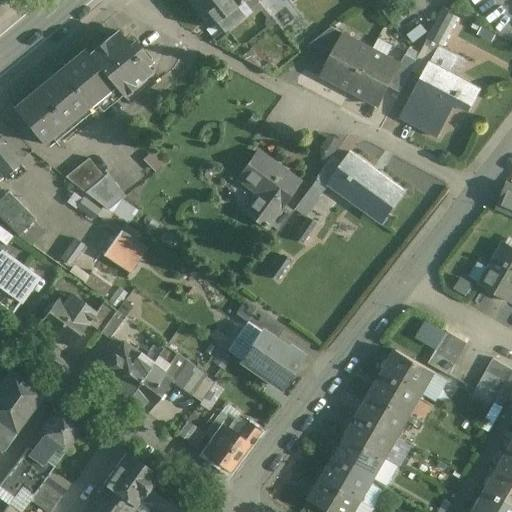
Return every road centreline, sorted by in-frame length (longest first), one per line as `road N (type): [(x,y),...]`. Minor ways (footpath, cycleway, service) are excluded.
road 1 (residential): [(0,323),(231,495)]
road 2 (residential): [(391,286),(231,495)]
road 3 (residential): [(471,188),(267,79)]
road 4 (residential): [(391,286),(511,349)]
road 5 (residential): [(471,188),(391,286)]
